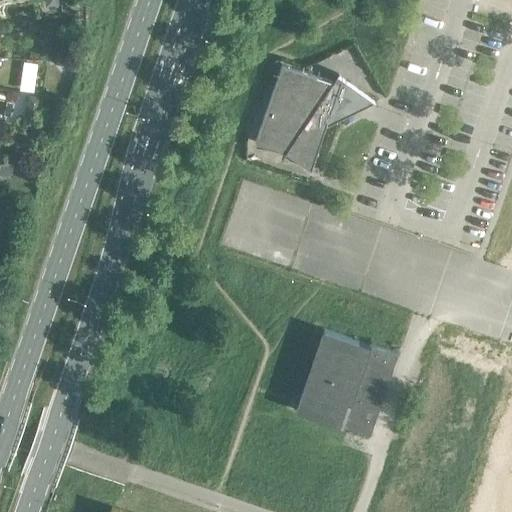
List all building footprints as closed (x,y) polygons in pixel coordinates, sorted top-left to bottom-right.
[(332,81),(281,64),(255,142),(285,152),(310,169),(311,169),(326,125),(374,101),(336,74),(332,81)] [(29,93),(26,106),(40,109),(43,96),(29,93)] [(10,151),(8,157),(18,159),(20,149),(15,148),(10,151)] [(1,160),(0,165),(0,171),(10,174),(13,163),(1,160)] [(397,354),(324,329),(296,410),(369,435),(397,354)] [(437,367),(387,511),(460,511),(502,389),(437,367)]
